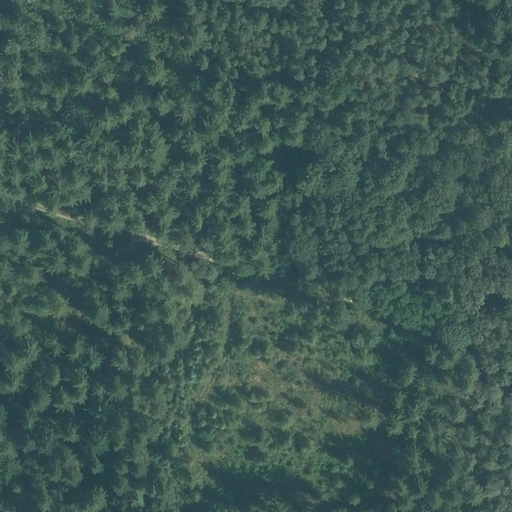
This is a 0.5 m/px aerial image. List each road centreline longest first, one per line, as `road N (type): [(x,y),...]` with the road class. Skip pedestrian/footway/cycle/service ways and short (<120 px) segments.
road 1 (track): [(511,343),(0,196)]
road 2 (track): [(475,511),(467,486),(478,374),(465,321),(511,286)]
